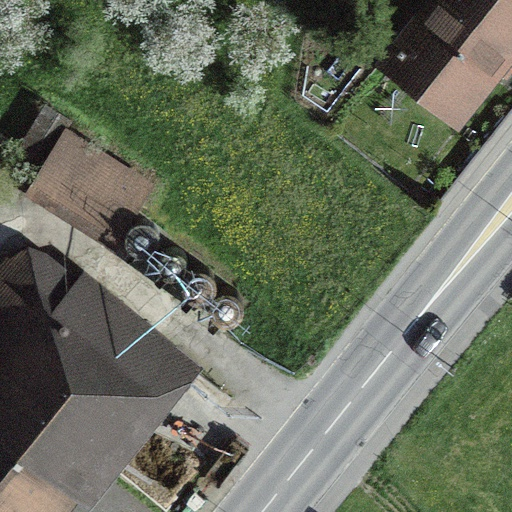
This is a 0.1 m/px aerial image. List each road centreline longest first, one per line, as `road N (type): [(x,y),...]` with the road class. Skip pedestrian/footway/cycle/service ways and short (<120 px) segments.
road 1 (track): [(0,239),(15,230),(87,257),(331,432)]
road 2 (primary): [(511,207),(268,511)]
